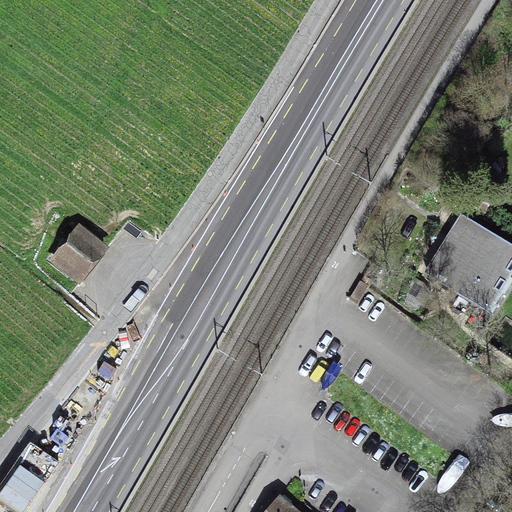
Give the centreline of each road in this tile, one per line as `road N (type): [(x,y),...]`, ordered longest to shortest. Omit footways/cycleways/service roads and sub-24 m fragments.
road 1 (primary): [(385,0),(87,511)]
road 2 (residential): [(274,402),(506,0)]
road 3 (residential): [(207,511),(274,402)]
